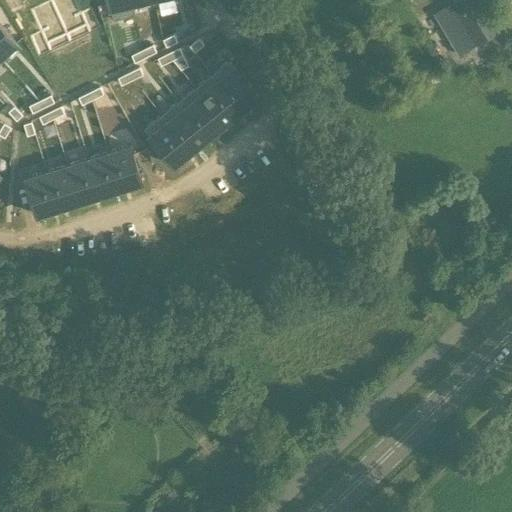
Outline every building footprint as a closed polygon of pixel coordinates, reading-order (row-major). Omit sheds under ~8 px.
[(49,0),(29,10),(46,46),(67,36),(49,0)] [(75,0),(49,0),(67,36),(88,26),(75,0)] [(454,0),(449,3),(474,45),(494,34),(473,0),(454,0)] [(0,56),(16,42),(0,24),(0,56)] [(162,39),(166,47),(177,41),(173,34),(162,39)] [(189,45),(194,51),(203,44),(198,37),(189,45)] [(152,44),(141,49),(145,57),(156,51),(152,44)] [(168,52),(171,60),(182,54),(179,47),(168,52)] [(145,57),(141,49),(130,54),(134,62),(145,57)] [(171,60),(168,52),(157,58),(160,65),(171,60)] [(229,59),(211,73),(241,110),(258,96),(229,59)] [(128,72),(132,79),(143,74),(139,67),(128,72)] [(132,79),(128,72),(117,77),(121,84),(132,79)] [(224,123),(241,110),(211,73),(194,87),(224,123)] [(88,91),(92,98),(103,93),(99,86),(88,91)] [(224,123),(194,87),(178,100),(207,137),(224,123)] [(92,98),(88,91),(78,96),(81,104),(92,98)] [(39,99),(43,107),(54,102),(50,94),(39,99)] [(43,107),(39,99),(28,105),(32,112),(43,107)] [(207,137),(178,100),(161,114),(190,150),(207,137)] [(14,105),(8,111),(16,120),(22,114),(14,105)] [(49,110),(53,118),(64,113),(60,105),(49,110)] [(53,118),(49,110),(39,115),(42,123),(53,118)] [(173,165),(190,150),(161,114),(143,128),(173,165)] [(31,121),(23,123),(27,135),(34,133),(31,121)] [(10,126),(4,122),(0,127),(0,134),(4,137),(10,126)] [(129,144),(108,151),(119,188),(141,181),(129,144)] [(87,157),(99,194),(119,188),(108,151),(87,157)] [(87,157),(67,164),(78,201),(99,194),(87,157)] [(58,207),(78,201),(67,164),(46,170),(58,207)] [(36,214),(58,207),(46,170),(25,177),(36,214)]
